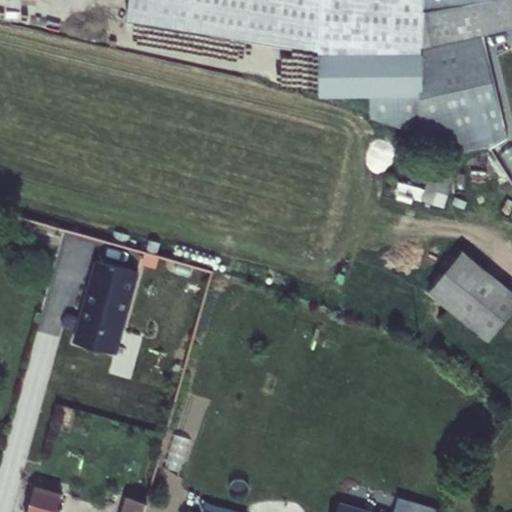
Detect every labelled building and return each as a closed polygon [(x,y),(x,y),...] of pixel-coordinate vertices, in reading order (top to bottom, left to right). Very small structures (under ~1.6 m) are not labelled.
[(511,0),(136,0),(133,24),(323,53),(325,96),(476,152),(495,140),(477,12),(511,8),(511,0)] [(320,54),(302,54),(303,77),(319,77),(320,54)] [(451,170),(431,165),(421,198),(441,203),(451,170)] [(511,287),(472,245),(434,280),(486,334),(511,310),(511,287)] [(113,348),(133,266),(92,256),(81,302),(83,303),(80,316),(77,315),(72,338),(113,348)] [(55,511),(60,498),(35,491),(29,511),(55,511)] [(125,500),(121,511),(140,511),(143,505),(125,500)] [(230,511),(192,500),(188,511),(230,511)] [(375,511),(339,502),(336,511),(375,511)]
